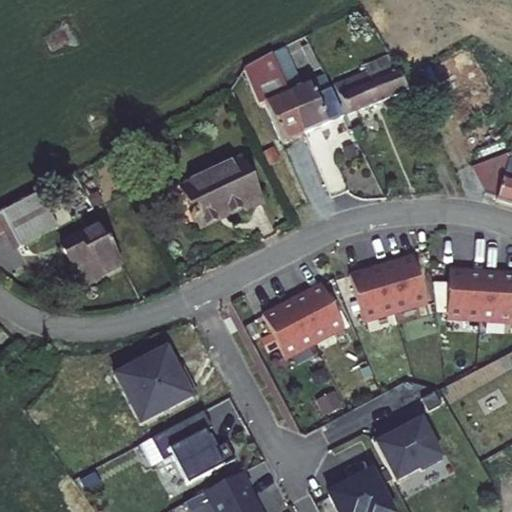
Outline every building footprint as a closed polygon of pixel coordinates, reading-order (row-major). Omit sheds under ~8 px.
[(79,45),(65,19),(63,20),(59,29),(43,38),(52,53),(67,45),(75,46),(79,45)] [(320,68),(308,44),(302,48),(313,71),(320,68)] [(300,87),(283,49),(271,56),(287,93),(300,87)] [(271,56),(243,70),(247,82),(258,106),(264,104),(282,144),(304,134),(287,93),(271,56)] [(408,90),(388,57),(364,67),(366,73),(334,86),(346,116),(401,93),(408,90)] [(304,134),(343,117),(324,76),(300,87),(287,93),(304,134)] [(412,96),(408,90),(401,93),(404,100),(412,96)] [(119,122),(106,97),(102,99),(98,107),(86,116),(91,128),(112,121),(118,123),(119,122)] [(262,204),(241,159),(180,188),(200,229),(244,208),(246,212),(262,204)] [(511,180),(495,176),(486,160),(470,168),(484,193),(496,199),(511,204),(511,180)] [(20,248),(92,209),(74,175),(0,213),(0,234),(10,229),(20,248)] [(121,264),(101,225),(61,246),(71,264),(75,262),(79,270),(93,263),(99,276),(121,264)] [(411,257),(348,276),(363,325),(427,306),(411,257)] [(511,297),(511,276),(448,272),(444,323),(510,327),(511,297)] [(321,286),(264,317),(287,362),(343,331),(321,286)] [(177,371),(164,349),(112,376),(139,426),(197,394),(183,369),(177,371)] [(440,408),(431,396),(420,402),(426,414),(440,408)] [(230,464),(204,411),(161,435),(190,486),(230,464)] [(440,458),(418,419),(371,442),(393,484),(440,458)] [(115,430),(101,436),(106,451),(121,445),(115,430)] [(259,511),(240,473),(183,505),(186,511),(259,511)] [(390,511),(370,473),(326,495),(335,511),(390,511)]
